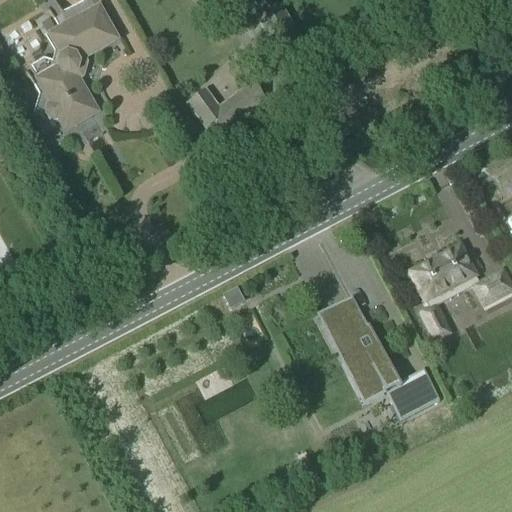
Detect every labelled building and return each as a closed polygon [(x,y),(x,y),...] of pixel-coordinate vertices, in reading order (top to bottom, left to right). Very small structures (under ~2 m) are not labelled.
[(138,0),(123,0),(130,14),(141,8),(138,0)] [(279,7),(254,21),(276,60),(301,46),(279,7)] [(55,75),(38,85),(51,108),(47,110),(45,116),(48,122),(54,124),(59,121),(62,127),(71,129),(95,116),(75,81),(78,79),(76,76),(79,68),(82,66),(80,63),(115,43),(98,14),(51,40),(60,58),(57,59),(59,62),(57,70),(54,72),(55,75)] [(21,56),(33,49),(24,33),(12,39),(21,56)] [(204,92),(185,108),(213,145),(266,106),(251,85),(217,110),(204,92)] [(455,216),(470,210),(462,189),(447,195),(455,216)] [(459,252),(408,278),(428,315),(420,319),(429,337),(443,329),(430,305),(468,285),(482,313),(511,297),(511,296),(501,277),(478,289),(459,252)] [(242,309),(235,296),(222,302),(229,315),(242,309)] [(349,309),(321,324),(363,405),(397,387),(367,331),(362,333),(349,309)] [(196,410),(206,442),(228,435),(223,420),(264,406),(259,390),(196,410)]
